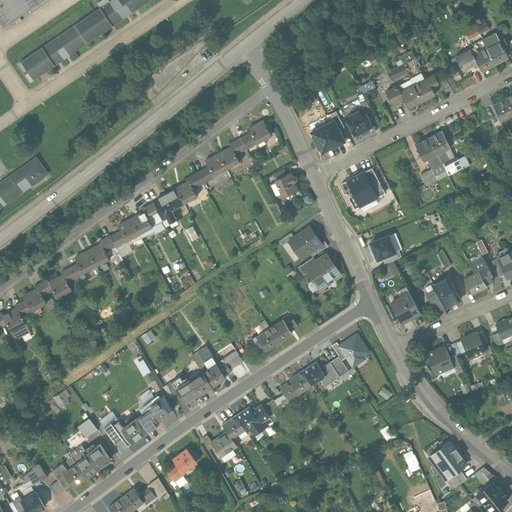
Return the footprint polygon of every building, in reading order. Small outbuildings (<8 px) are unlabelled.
[(43,0),(0,0),(0,23),(3,27),(43,0)] [(150,0),(114,0),(18,65),(30,82),(150,0)] [(486,23),(476,28),(479,34),(489,29),(486,23)] [(479,34),(476,28),(467,32),(470,38),(479,34)] [(499,40),(495,32),(482,39),(494,63),(508,57),(503,47),(507,45),(504,38),(499,40)] [(494,63),(482,39),(471,45),(473,48),(475,52),(472,53),(478,64),(481,70),(494,63)] [(463,71),(478,64),(472,53),(475,52),(473,48),(456,56),(463,71)] [(399,57),(403,65),(415,58),(415,57),(411,51),(399,57)] [(415,58),(403,65),(407,73),(425,64),(420,55),(415,57),(415,58)] [(407,73),(403,65),(387,73),(391,81),(407,73)] [(413,85),(421,101),(435,94),(431,86),(438,82),(433,74),(413,85)] [(444,75),(438,78),(444,89),(450,86),(444,75)] [(374,79),(360,85),(364,92),(378,86),(374,79)] [(397,85),(385,91),(392,104),(403,98),(408,107),(421,101),(413,85),(401,91),(397,85)] [(501,121),(511,115),(511,110),(506,98),(493,105),(497,113),(495,114),(498,119),(499,118),(501,121)] [(363,109),(368,120),(374,117),(365,101),(360,104),(363,109)] [(350,116),(346,118),(355,136),(362,132),(363,135),(366,133),(365,130),(372,127),(368,120),(363,109),(359,111),(355,110),(351,112),(350,116)] [(334,121),(338,130),(344,127),(336,111),(330,114),(334,121)] [(474,115),(468,118),(473,128),(479,125),(474,115)] [(251,133),(257,144),(257,145),(272,137),(263,121),(248,129),(251,133)] [(334,121),(310,132),(321,153),(344,141),(338,130),(334,121)] [(450,147),(442,131),(428,138),(442,164),(448,161),(443,150),(450,147)] [(246,150),(257,144),(251,133),(240,139),(246,150)] [(442,164),(428,138),(415,144),(420,153),(418,154),(420,158),(422,157),(423,160),(426,159),(432,169),(442,164)] [(236,155),(246,150),(240,139),(230,144),(232,148),(236,155)] [(219,155),(227,169),(240,162),(236,155),(232,148),(219,155)] [(209,167),(214,176),(227,169),(219,155),(206,162),(209,167)] [(0,208),(48,174),(36,158),(0,183),(0,208)] [(455,159),(449,163),(448,161),(442,164),(448,175),(460,169),(455,159)] [(448,175),(442,164),(432,169),(437,181),(448,175)] [(199,173),(204,183),(215,177),(214,176),(209,167),(199,173)] [(385,193),(372,168),(341,184),(354,209),(385,193)] [(275,180),(287,174),(284,169),(273,174),(275,180)] [(437,181),(432,169),(419,175),(425,186),(437,181)] [(194,189),(204,183),(199,173),(188,179),(190,181),(194,189)] [(287,174),(275,180),(282,195),(284,194),(285,196),(285,197),(286,198),(287,198),(288,199),(289,199),(290,198),(291,198),(291,197),(292,197),(292,196),(292,195),(292,194),(292,193),(298,191),(293,182),(295,181),(296,180),(296,179),(296,178),(296,177),(295,176),(294,176),(293,176),(292,176),(288,178),(287,174)] [(177,188),(185,203),(198,196),(194,189),(190,181),(177,188)] [(170,209),(171,210),(185,203),(177,188),(163,195),(166,201),(170,209)] [(166,211),(170,209),(166,201),(155,206),(159,214),(161,217),(167,214),(166,211)] [(149,219),(159,214),(155,206),(154,204),(143,209),(145,212),(149,219)] [(166,211),(167,214),(171,223),(176,220),(171,210),(170,209),(166,211)] [(131,219),(139,234),(153,227),(149,219),(145,212),(131,219)] [(126,240),(139,234),(131,219),(118,226),(121,231),(126,240)] [(320,244),(309,228),(294,238),(289,242),(299,258),(314,248),(320,244)] [(127,242),(126,240),(121,231),(111,237),(116,246),(116,247),(127,242)] [(289,242),(294,238),(291,233),(278,241),(282,246),(289,242)] [(116,246),(111,237),(110,236),(100,241),(102,244),(106,252),(116,246)] [(395,252),(389,236),(370,243),(377,260),(382,258),(396,253),(395,252)] [(475,242),(481,255),(487,252),(481,239),(475,242)] [(324,241),(320,244),(314,248),(318,254),(328,247),(324,241)] [(289,242),(282,246),(293,262),(299,258),(289,242)] [(89,251),(96,266),(110,259),(106,252),(102,244),(89,251)] [(83,273),(96,266),(89,251),(75,258),(78,264),(83,273)] [(396,253),(382,258),(385,265),(393,262),(401,257),(399,251),(395,252),(396,253)] [(436,254),(444,268),(450,265),(443,251),(436,254)] [(511,253),(511,252),(498,259),(506,275),(507,278),(511,275),(511,253)] [(338,273),(327,256),(317,263),(307,270),(320,288),(323,289),(327,286),(328,283),(327,281),(338,273)] [(307,270),(317,263),(313,257),(298,268),(303,274),(307,270)] [(492,275),(483,259),(465,268),(470,276),(463,279),(471,294),(487,286),(486,285),(492,282),(489,276),(492,275)] [(506,275),(498,259),(492,262),(500,278),(506,275)] [(399,273),(393,262),(378,270),(384,281),(399,273)] [(83,273),(78,264),(67,269),(73,280),(84,274),(83,273)] [(68,282),(73,280),(67,269),(62,272),(64,275),(68,282)] [(64,275),(49,283),(53,291),(57,298),(72,290),(68,282),(64,275)] [(461,300),(448,277),(433,285),(435,290),(445,308),(461,300)] [(53,291),(49,283),(47,280),(42,282),(48,294),(53,291)] [(43,296),(48,294),(42,282),(37,285),(39,288),(43,296)] [(32,311),(47,303),(43,296),(39,288),(24,296),(27,301),(32,311)] [(445,308),(435,290),(426,295),(436,313),(445,308)] [(420,314),(410,294),(391,303),(402,324),(420,314)] [(32,311),(27,301),(22,304),(27,314),(32,311)] [(27,314),(22,304),(21,303),(16,305),(17,309),(21,316),(27,314)] [(15,340),(30,333),(21,316),(17,309),(3,316),(7,324),(15,340)] [(511,334),(511,317),(496,324),(498,329),(502,339),(511,334)] [(269,329),(278,342),(292,333),(290,330),(286,324),(283,320),(269,329)] [(286,324),(290,330),(297,326),(293,320),(286,324)] [(278,342),(269,329),(257,338),(260,342),(264,348),(265,351),(278,342)] [(502,339),(498,329),(490,332),(496,347),(504,344),(502,339)] [(151,331),(142,337),(147,345),(156,339),(151,331)] [(477,334),(482,345),(487,343),(483,332),(477,334)] [(477,333),(462,339),(470,359),(485,352),(482,345),(477,334),(477,333)] [(353,366),(364,359),(363,356),(368,353),(356,335),(340,347),(347,357),(353,366)] [(257,353),(264,348),(260,342),(253,347),(257,353)] [(347,357),(340,347),(337,342),(331,346),(339,356),(342,361),(347,357)] [(451,345),(455,355),(455,356),(461,354),(456,343),(451,345)] [(207,369),(202,373),(212,387),(226,377),(223,374),(229,370),(223,361),(218,365),(205,346),(196,352),(207,369)] [(445,347),(426,355),(435,375),(453,367),(449,358),(445,347)] [(207,369),(196,352),(191,356),(202,373),(207,369)] [(223,361),(229,370),(243,361),(237,352),(223,361)] [(449,358),(453,367),(456,374),(462,372),(455,356),(455,355),(449,358)] [(342,361),(339,356),(330,362),(340,377),(348,371),(342,361)] [(135,362),(143,377),(150,372),(142,358),(135,362)] [(320,379),(325,387),(339,377),(340,377),(330,362),(320,369),(316,362),(302,371),(311,385),(320,379)] [(156,369),(150,372),(155,381),(161,391),(167,387),(166,386),(156,369)] [(311,385),(302,371),(288,380),(290,383),(280,389),(285,396),(291,404),(301,398),(298,394),(311,385)] [(150,372),(143,377),(148,386),(155,381),(150,372)] [(212,387),(202,373),(190,381),(189,380),(184,384),(179,377),(171,382),(178,393),(184,402),(197,394),(198,395),(212,387)] [(173,397),(178,393),(171,382),(166,386),(167,387),(173,397)] [(481,382),(470,386),(472,391),(483,387),(481,382)] [(466,384),(460,386),(462,393),(469,391),(466,384)] [(390,393),(383,388),(378,394),(386,400),(390,393)] [(500,406),(511,401),(511,389),(496,395),(500,406)] [(158,399),(169,414),(173,411),(164,396),(158,399)] [(285,396),(275,403),(279,410),(290,403),(285,396)] [(148,410),(136,419),(146,432),(159,423),(158,422),(169,414),(158,399),(147,408),(148,410)] [(274,401),(263,408),(269,417),(279,410),(275,403),(274,401)] [(235,417),(244,430),(250,426),(255,434),(267,426),(263,421),(269,417),(263,408),(262,406),(252,412),(249,408),(235,417)] [(3,418),(9,414),(7,410),(0,414),(3,418)] [(244,430),(235,417),(222,425),(227,433),(212,443),(211,443),(213,447),(220,457),(237,446),(232,439),(244,430)] [(146,432),(136,419),(123,428),(125,430),(118,435),(124,444),(131,439),(133,442),(146,432)] [(93,436),(99,431),(99,430),(91,420),(84,424),(93,436)] [(114,437),(105,425),(99,430),(99,431),(115,451),(124,444),(118,435),(114,437)] [(387,426),(380,430),(387,442),(394,438),(387,426)] [(0,438),(0,445),(4,452),(14,446),(7,434),(0,438)] [(208,450),(213,447),(211,443),(212,443),(207,435),(201,439),(208,450)] [(252,451),(256,448),(252,442),(248,445),(252,451)] [(455,449),(450,442),(429,458),(445,480),(460,470),(466,465),(461,458),(462,457),(456,448),(455,449)] [(90,455),(99,468),(103,465),(103,466),(109,462),(98,446),(95,448),(93,445),(84,453),(87,457),(90,455)] [(77,465),(87,457),(84,453),(80,447),(69,455),(77,465)] [(196,463),(187,450),(173,459),(178,466),(168,473),(171,478),(176,474),(178,477),(196,463)] [(77,465),(86,478),(99,468),(90,455),(87,457),(77,465)] [(39,464),(33,468),(34,470),(41,480),(47,476),(39,464)] [(86,478),(77,465),(68,472),(62,465),(52,473),(58,481),(65,490),(67,492),(86,478)] [(2,468),(0,470),(0,471),(6,482),(12,479),(5,466),(2,468)] [(31,482),(33,485),(41,480),(34,470),(27,475),(31,482)] [(460,470),(445,480),(452,490),(467,479),(460,470)] [(153,495),(157,501),(166,495),(168,493),(158,479),(147,486),(148,488),(153,495)] [(65,490),(58,481),(49,488),(55,497),(65,490)] [(33,485),(31,482),(15,491),(19,498),(21,502),(35,493),(31,487),(33,485)] [(509,502),(491,482),(476,495),(490,511),(497,511),(498,511),(509,502)] [(121,498),(131,511),(143,502),(153,495),(148,488),(139,496),(134,489),(121,498)] [(35,511),(45,506),(36,492),(35,493),(21,502),(19,498),(13,502),(18,511),(27,511),(28,511),(35,511)] [(130,511),(131,511),(121,498),(108,508),(110,511),(130,511)]
